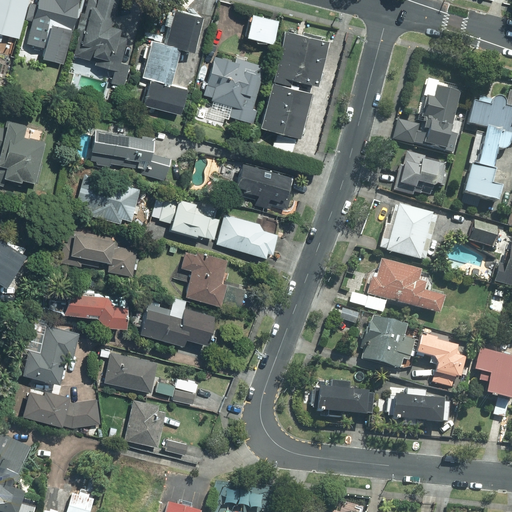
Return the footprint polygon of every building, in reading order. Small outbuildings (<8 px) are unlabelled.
[(28,0),(0,0),(0,39),(2,40),(5,30),(20,34),(28,0)] [(38,0),(32,26),(48,29),(43,54),(65,59),(78,0),(38,0)] [(133,0),(87,0),(76,55),(98,59),(95,72),(112,76),(110,86),(123,89),(129,61),(121,59),(133,0)] [(202,9),(176,3),(168,38),(152,35),(144,73),(152,75),(146,102),(181,110),(186,84),(170,81),(178,44),(194,47),(202,9)] [(280,13),(254,7),(248,30),(274,36),(280,13)] [(324,30),(285,22),(264,125),(303,133),(324,30)] [(263,61),(215,50),(205,93),(232,99),(228,115),(250,119),(263,61)] [(462,93),(422,83),(413,119),(398,115),(394,134),(448,147),(462,93)] [(492,101),(475,97),(469,121),(485,125),(483,133),(478,132),(464,191),(498,199),(502,183),(489,180),(498,142),(511,145),(511,144),(511,106),(505,104),(505,101),(504,97),(502,95),(499,95),(496,95),(494,98),(492,101)] [(26,123),(0,118),(0,181),(4,182),(5,173),(36,178),(43,133),(25,130),(26,123)] [(132,127),(103,125),(103,135),(96,134),(95,147),(129,150),(128,153),(141,154),(141,162),(147,162),(147,171),(170,172),(172,150),(155,149),(156,139),(131,137),(132,127)] [(295,137),(275,134),(273,149),(293,152),(295,137)] [(450,158),(406,148),(398,187),(418,191),(420,179),(444,184),(450,158)] [(292,167),(244,157),(239,183),(259,187),(254,207),(269,210),(273,191),(286,194),(292,167)] [(141,184),(85,169),(77,199),(93,203),(91,210),(122,218),(124,210),(133,213),(141,184)] [(180,198),(168,194),(162,216),(174,220),(173,224),(214,236),(221,211),(197,204),(199,196),(182,191),(180,198)] [(439,214),(397,201),(384,245),(426,257),(439,214)] [(275,228),(227,210),(216,239),(265,257),(275,228)] [(501,224),(476,216),(470,237),(495,244),(501,224)] [(122,232),(76,226),(73,250),(112,255),(111,267),(138,271),(141,246),(128,244),(128,239),(121,238),(122,232)] [(0,276),(8,281),(27,249),(0,233),(0,276)] [(230,257),(187,248),(184,263),(194,265),(189,291),(222,298),(230,257)] [(511,251),(508,269),(501,267),(498,277),(511,281),(511,251)] [(422,265),(382,257),(378,276),(370,275),(367,292),(442,308),(446,293),(426,289),(429,277),(420,275),(422,265)] [(112,289),(72,287),(70,310),(110,312),(109,318),(131,319),(132,299),(112,298),(112,289)] [(216,313),(150,298),(142,333),(186,342),(188,333),(210,338),(216,313)] [(359,310),(342,307),(340,319),(357,322),(359,310)] [(409,322),(374,312),(360,359),(397,369),(401,353),(412,356),(418,336),(406,333),(409,322)] [(51,322),(31,319),(28,337),(35,339),(30,367),(63,374),(69,345),(76,346),(78,336),(49,330),(51,322)] [(469,340),(423,332),(420,350),(438,353),(434,380),(455,384),(457,374),(463,375),(469,340)] [(511,347),(481,343),(478,365),(492,367),(488,391),(511,394),(511,347)] [(160,358),(113,346),(105,376),(174,394),(177,381),(155,375),(160,358)] [(372,386),(324,381),(322,405),(370,410),(372,386)] [(70,392),(29,385),(25,411),(96,422),(99,400),(69,395),(70,392)] [(451,393),(398,388),(396,412),(449,418),(451,393)] [(167,404),(135,396),(125,437),(157,445),(167,404)] [(0,509),(8,511),(34,511),(39,501),(26,497),(30,484),(21,481),(34,442),(2,431),(0,435),(0,434),(0,509)] [(188,442),(167,436),(164,448),(185,453),(188,442)] [(147,511),(158,480),(125,470),(111,511),(147,511)] [(263,489),(228,485),(226,501),(262,505),(263,489)] [(89,511),(96,492),(76,486),(67,511),(89,511)] [(199,511),(201,507),(169,499),(164,511),(199,511)]
